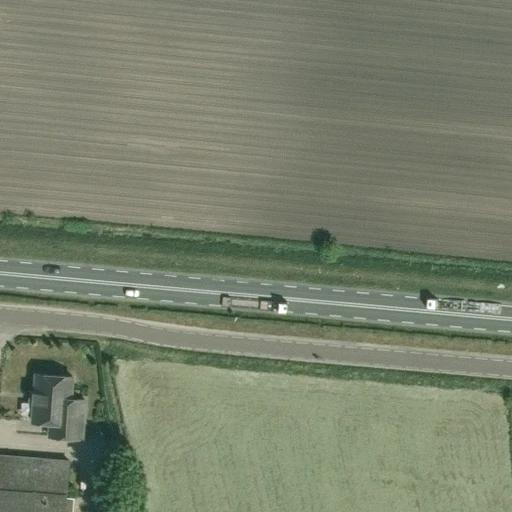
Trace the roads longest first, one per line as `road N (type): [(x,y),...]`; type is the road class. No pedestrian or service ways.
road 1 (unclassified): [(511,370),(0,317)]
road 2 (primary): [(511,318),(0,273)]
